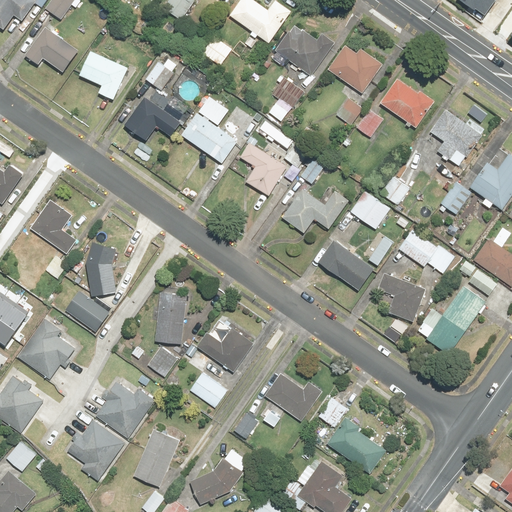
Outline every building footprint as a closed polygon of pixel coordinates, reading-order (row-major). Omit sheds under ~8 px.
[(39,0),(37,0),(0,0),(0,24),(7,29),(17,15),(25,20),(39,0)] [(77,0),(50,0),(45,9),(64,21),(77,0)] [(195,0),(168,0),(162,9),(181,21),(195,0)] [(259,0),(242,0),(232,15),(271,42),(294,9),(280,0),(276,0),(271,8),(259,0)] [(480,5),(488,10),(495,0),(466,0),(477,8),(480,5)] [(80,48),(47,26),(28,55),(41,64),(46,57),(66,70),(80,48)] [(292,29),(277,49),(313,75),(337,42),(324,33),(320,39),(305,28),(300,35),(292,29)] [(232,49),(213,36),(202,53),(221,66),(232,49)] [(349,44),(331,67),(365,92),(386,64),(362,47),(359,52),(349,44)] [(131,66),(93,49),(82,74),(104,83),(100,92),(117,99),(131,66)] [(169,58),(163,67),(158,63),(147,80),(163,91),(174,74),(173,73),(178,64),(169,58)] [(402,75),(383,101),(419,126),(438,99),(402,75)] [(270,84),(261,76),(251,88),(261,96),(270,84)] [(306,92),(285,76),(271,95),(292,110),(306,92)] [(166,108),(147,94),(126,123),(149,139),(160,125),(175,136),(185,122),(181,119),(191,106),(176,95),(166,108)] [(363,106),(350,97),(337,117),(351,125),(363,106)] [(485,133),(448,108),(432,132),(445,141),(439,150),(462,166),(485,133)] [(384,120),(368,109),(355,127),(371,139),(384,120)] [(200,111),(184,133),(224,162),(240,139),(200,111)] [(258,165),(249,180),(271,194),(290,165),(251,141),(242,156),(258,165)] [(310,153),(295,142),(284,158),(299,169),(310,153)] [(489,161),(472,186),(504,207),(511,196),(511,152),(500,168),(489,161)] [(324,167),(314,159),(300,177),(311,185),(324,167)] [(0,165),(0,199),(5,203),(26,174),(12,163),(7,170),(0,165)] [(411,189),(390,175),(378,192),(399,206),(411,189)] [(472,193),(457,182),(441,204),(455,215),(472,193)] [(306,188),(285,216),(306,231),(317,217),(332,228),(352,200),(338,190),(328,204),(306,188)] [(391,209),(365,190),(350,212),(376,230),(391,209)] [(56,196),(33,226),(70,253),(80,240),(65,229),(78,212),(56,196)] [(411,223),(399,216),(395,223),(406,230),(411,223)] [(414,228),(400,247),(427,266),(430,261),(446,273),(458,257),(440,244),(439,246),(414,228)] [(511,251),(492,237),(476,259),(511,285),(511,251)] [(376,267),(336,238),(320,260),(360,289),(376,267)] [(95,241),(88,261),(94,295),(119,291),(115,264),(120,248),(95,241)] [(67,260),(58,253),(45,269),(55,276),(67,260)] [(476,267),(466,260),(459,269),(469,276),(476,267)] [(498,283),(478,269),(469,282),(489,295),(498,283)] [(398,295),(392,310),(416,319),(428,288),(388,272),(381,288),(398,295)] [(468,284),(429,337),(450,352),(489,300),(468,284)] [(81,288),(66,309),(96,331),(111,310),(81,288)] [(184,342),(189,293),(163,291),(158,340),(184,342)] [(0,296),(0,324),(14,305),(1,295),(0,296)] [(0,324),(0,341),(5,345),(27,314),(14,305),(0,324)] [(407,323),(394,317),(386,335),(399,341),(407,323)] [(47,318),(20,355),(53,379),(64,364),(66,366),(79,349),(59,335),(63,330),(47,318)] [(209,330),(199,344),(237,371),(257,342),(234,326),(223,340),(209,330)] [(179,356),(162,345),(148,365),(165,376),(179,356)] [(205,371),(192,389),(218,407),(230,390),(205,371)] [(283,371),(267,394),(304,419),(325,390),(311,380),(305,387),(283,371)] [(0,390),(0,415),(24,432),(47,399),(31,389),(34,384),(27,379),(25,381),(15,375),(3,392),(0,390)] [(109,399),(98,414),(130,437),(159,400),(141,386),(136,393),(119,380),(111,390),(109,388),(103,395),(109,399)] [(349,407),(333,395),(317,415),(333,428),(349,407)] [(281,416),(270,409),(263,419),(274,426),(281,416)] [(259,420),(247,411),(233,430),(246,439),(259,420)] [(348,415),(329,442),(372,472),(389,449),(360,429),(363,425),(348,415)] [(127,441),(94,419),(84,434),(79,430),(74,438),(76,439),(69,449),(87,462),(83,468),(100,480),(127,441)] [(183,439),(156,428),(136,475),(164,486),(183,439)] [(36,455),(21,441),(6,457),(22,471),(36,455)] [(246,469),(225,456),(216,470),(193,479),(202,503),(233,490),(246,469)] [(45,457),(37,464),(48,477),(56,469),(45,457)] [(284,471),(271,490),(302,511),(303,511),(311,502),(317,506),(318,504),(329,511),(344,511),(355,497),(338,485),(345,475),(324,460),(323,462),(316,457),(298,481),(284,471)] [(511,467),(500,483),(511,491),(507,496),(511,499),(511,467)] [(0,511),(15,511),(21,506),(25,509),(39,493),(11,468),(0,480),(0,511)] [(156,511),(167,498),(154,489),(141,508),(147,511),(156,511)] [(258,511),(292,511),(267,494),(255,510),(258,511)] [(188,511),(190,509),(172,497),(162,511),(188,511)]
